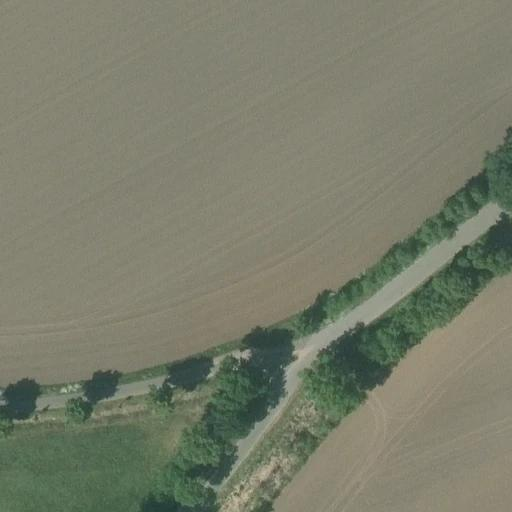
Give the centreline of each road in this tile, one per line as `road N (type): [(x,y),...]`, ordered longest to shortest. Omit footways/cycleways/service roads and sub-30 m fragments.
road 1 (unclassified): [(299,369),(271,366),(145,393),(0,410)]
road 2 (unclassified): [(511,205),(299,369)]
road 3 (unclassified): [(299,369),(193,511)]
